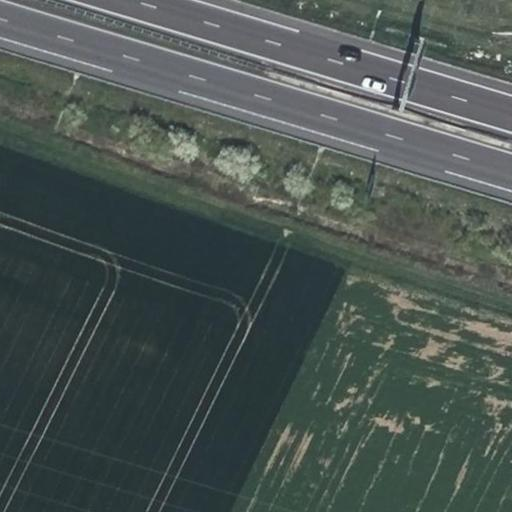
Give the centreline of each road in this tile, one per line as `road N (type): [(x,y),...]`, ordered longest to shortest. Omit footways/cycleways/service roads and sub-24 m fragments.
road 1 (motorway): [(0,18),(511,173)]
road 2 (motorway): [(511,114),(132,0)]
